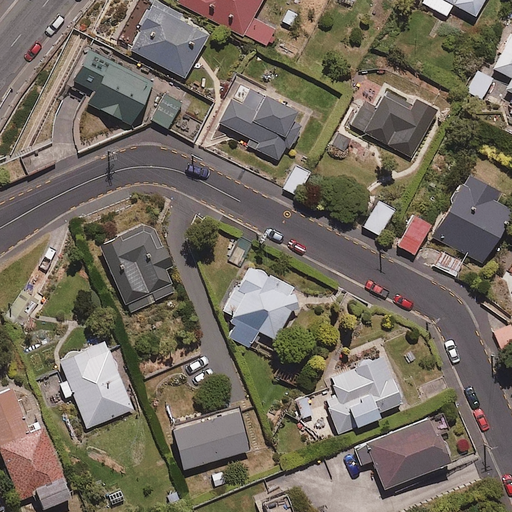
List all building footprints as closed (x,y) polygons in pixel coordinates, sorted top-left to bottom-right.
[(186,0),(242,33),(265,46),(274,30),(254,18),(264,0),(186,0)] [(487,0),(425,0),(423,4),(447,17),(453,6),(476,19),(487,0)] [(182,18),(153,2),(127,49),(185,80),(209,38),(179,22),(182,18)] [(511,25),(508,23),(489,64),(508,73),(503,85),(511,89),(511,101),(508,110),(511,112),(511,25)] [(89,105),(132,128),(139,116),(168,132),(184,102),(92,52),(74,84),(95,95),(89,105)] [(489,80),(476,74),(468,89),(482,96),(489,80)] [(307,117),(250,91),(243,108),(231,102),(220,125),(255,142),(253,146),(287,161),(307,117)] [(414,109),(387,95),(378,111),(364,103),(351,126),(413,160),(438,114),(417,103),(414,109)] [(310,175),(297,168),(285,190),(298,197),(310,175)] [(502,198),(470,179),(438,237),(487,264),(511,218),(511,215),(497,207),(502,198)] [(394,213),(379,203),(363,228),(379,237),(394,213)] [(431,228),(415,219),(399,246),(415,256),(431,228)] [(170,262),(150,220),(98,244),(128,308),(172,287),(162,265),(170,262)] [(259,332),(276,342),(293,312),(299,312),(294,291),(251,266),(226,311),(237,318),(227,335),(249,348),(259,332)] [(511,339),(511,330),(507,320),(490,328),(498,346),(511,339)] [(64,375),(57,378),(64,396),(71,393),(86,427),(132,407),(101,334),(55,354),(64,375)] [(376,348),(326,372),(321,396),(337,429),(401,399),(376,348)] [(25,423),(7,379),(0,381),(0,457),(15,496),(31,489),(36,502),(66,490),(37,418),(25,423)] [(245,444),(232,403),(167,424),(180,465),(245,444)] [(435,441),(423,416),(353,450),(362,470),(373,465),(385,492),(450,462),(439,439),(435,441)] [(256,499),(262,511),(302,511),(299,505),(292,509),(282,488),(256,499)]
